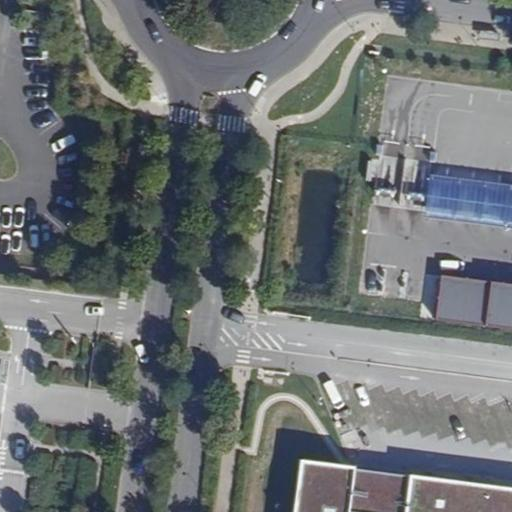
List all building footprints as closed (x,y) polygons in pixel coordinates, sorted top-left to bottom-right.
[(495,282),(443,275),(437,319),(489,324),(495,282)] [(511,284),(495,282),(489,324),(511,327),(511,284)] [(0,511),(22,511),(48,323),(0,317),(0,511)] [(352,511),(358,468),(305,461),(298,511),(352,511)] [(511,511),(511,486),(408,474),(403,511),(511,511)]
